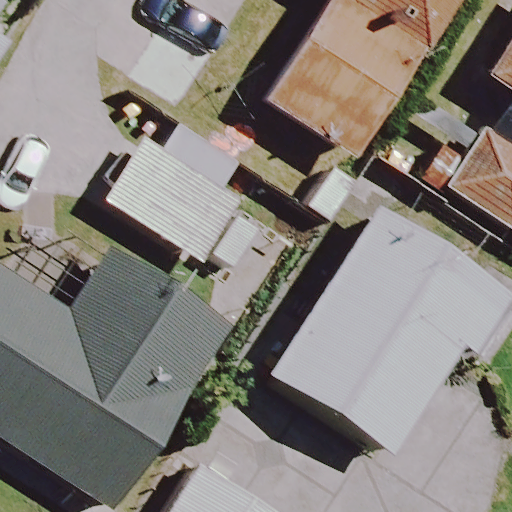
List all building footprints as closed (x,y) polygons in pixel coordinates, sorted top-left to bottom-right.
[(305,0),(314,5),(245,117),(334,171),(433,10),(420,1),(420,0),(305,0)] [(511,259),(511,6),(508,14),(398,188),(511,259)] [(252,231),(126,153),(88,215),(213,293),(252,231)] [(481,301),(360,222),(250,391),(371,470),(481,301)] [(49,332),(0,302),(0,458),(89,511),(101,511),(205,339),(87,269),(49,332)] [(239,511),(184,478),(164,511),(239,511)]
